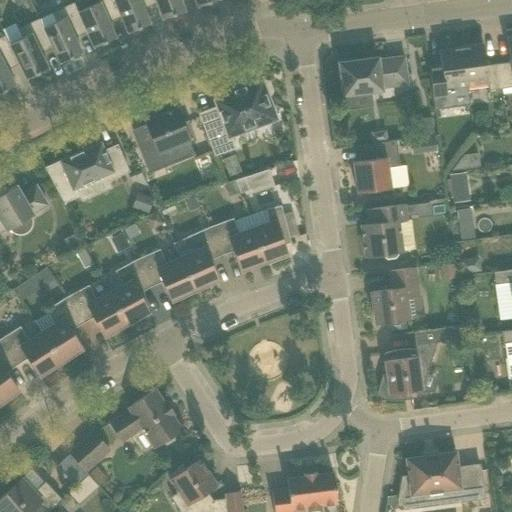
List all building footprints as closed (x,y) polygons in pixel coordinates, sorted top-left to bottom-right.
[(106,18),(119,12),(113,0),(87,0),(90,6),(77,12),(84,27),(93,47),(115,37),(106,18)] [(149,0),(113,0),(119,12),(127,33),(149,23),(141,3),(149,0)] [(154,0),(162,19),(184,11),(180,0),(154,0)] [(43,28),(50,43),(59,63),(81,53),(72,33),(84,27),(77,12),(74,3),(52,13),(56,21),(43,28)] [(9,44),(16,59),(26,79),(47,68),(38,49),(50,43),(43,28),(39,19),(17,30),(22,38),(9,44)] [(16,59),(9,44),(4,35),(0,37),(0,92),(14,85),(4,66),(16,59)] [(510,62),(498,64),(501,89),(511,87),(511,40),(507,41),(510,62)] [(486,66),(483,45),(461,48),(466,86),(488,83),(489,91),(501,89),(498,64),(486,66)] [(439,51),(442,72),(429,74),(434,110),(442,109),(455,91),(455,88),(466,86),(461,48),(439,51)] [(408,85),(404,57),(377,60),(377,58),(339,63),(343,95),(381,90),(381,88),(408,85)] [(230,136),(275,119),(276,119),(267,95),(270,94),(271,91),(269,83),(265,82),(262,83),(261,79),(232,90),(233,94),(215,100),(218,108),(199,115),(214,154),(234,147),(230,136)] [(193,136),(187,122),(183,124),(176,108),(145,121),(149,131),(134,137),(148,172),(179,160),(176,145),(189,140),(188,138),(193,136)] [(431,117),(417,119),(420,135),(433,133),(431,117)] [(436,151),(435,136),(422,138),(424,152),(436,151)] [(352,162),(356,193),(390,188),(387,168),(399,166),(396,141),(365,145),(367,160),(352,162)] [(60,161),(60,162),(45,168),(61,204),(78,196),(74,188),(104,175),(107,181),(128,171),(117,146),(104,151),(101,143),(60,161)] [(250,194),(274,186),(269,169),(236,180),(240,193),(249,189),(250,194)] [(467,185),(465,175),(450,178),(452,188),(467,185)] [(224,184),(226,190),(233,193),(239,191),(235,180),(224,184)] [(6,230),(9,229),(33,214),(32,213),(47,205),(36,185),(21,194),(16,185),(6,191),(4,188),(0,190),(0,232),(5,229),(6,230)] [(185,200),(189,210),(198,206),(194,196),(185,200)] [(398,253),(398,252),(401,251),(397,221),(405,220),(403,204),(365,209),(367,224),(361,225),(365,256),(382,254),(383,255),(387,259),(395,258),(398,253)] [(270,223),(253,229),(265,263),(287,254),(287,253),(286,253),(283,245),(289,243),(289,244),(291,243),(280,205),(265,209),(270,223)] [(459,239),(474,237),(471,207),(456,208),(459,239)] [(265,263),(253,229),(238,234),(233,218),(209,227),(221,255),(233,251),(241,271),(265,263)] [(209,261),(221,255),(209,227),(187,237),(193,251),(179,258),(194,291),(218,281),(209,261)] [(89,255),(85,247),(76,252),(81,260),(89,255)] [(136,259),(150,287),(162,282),(171,301),(194,291),(179,258),(166,264),(159,249),(136,259)] [(138,293),(150,287),(136,259),(114,271),(122,285),(109,292),(126,324),(148,312),(138,293)] [(12,287),(19,298),(53,277),(47,266),(12,287)] [(392,289),(370,292),(374,323),(408,318),(405,297),(418,295),(414,267),(390,271),(392,289)] [(511,269),(493,272),(495,284),(510,282),(511,295),(511,269)] [(40,300),(61,292),(57,280),(36,288),(40,300)] [(104,336),(126,324),(109,292),(96,299),(88,285),(66,297),(82,324),(93,317),(104,336)] [(41,332),(60,363),(82,349),(70,331),(82,324),(66,297),(45,310),(47,313),(35,322),(41,332)] [(39,376),(60,363),(41,332),(28,340),(20,326),(0,338),(0,341),(16,365),(27,358),(39,376)] [(439,328),(440,341),(457,339),(455,326),(439,328)] [(509,379),(511,378),(511,330),(501,332),(503,344),(505,343),(509,379)] [(0,404),(18,390),(5,373),(16,365),(0,341),(0,404)] [(422,389),(436,342),(415,345),(416,350),(413,349),(406,349),(398,350),(391,351),(387,353),(382,354),(385,360),(384,361),(387,382),(379,383),(375,398),(381,400),(387,400),(393,401),(399,401),(405,400),(412,399),(410,391),(422,389)] [(142,454),(154,446),(160,443),(164,444),(168,443),(172,441),(174,437),(174,433),(180,430),(154,390),(129,407),(130,409),(110,423),(121,440),(130,435),(142,454)] [(92,431),(82,440),(69,452),(86,471),(99,458),(109,450),(92,431)] [(402,477),(397,500),(397,502),(398,503),(398,505),(399,506),(400,507),(402,508),(403,509),(405,509),(406,509),(408,508),(430,496),(429,493),(459,488),(461,501),(484,498),(479,465),(457,468),(455,452),(405,459),(407,476),(402,477)] [(60,462),(79,483),(88,474),(69,454),(60,462)] [(184,465),(183,464),(169,476),(170,477),(171,476),(172,478),(169,480),(178,492),(171,497),(180,511),(227,511),(226,499),(213,500),(207,491),(216,485),(200,460),(186,469),(183,465),(184,465)] [(307,507),(307,508),(324,506),(324,505),(337,503),(333,473),(317,475),(316,473),(302,474),(303,477),(286,479),(287,487),(271,490),(274,511),(292,511),(292,509),(307,507)] [(88,474),(79,483),(67,493),(78,505),(99,486),(88,474)] [(0,497),(0,511),(47,511),(62,499),(45,481),(33,492),(20,479),(0,497)]
